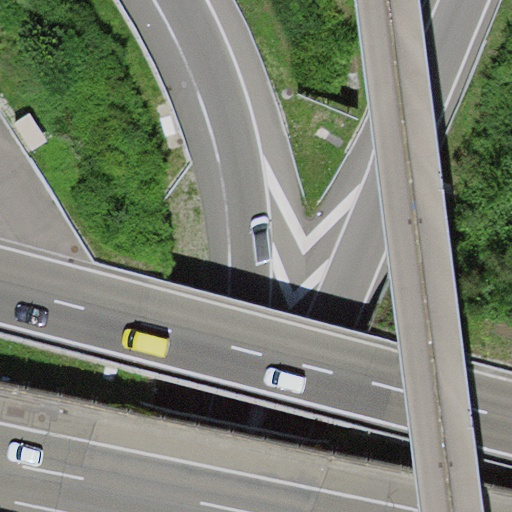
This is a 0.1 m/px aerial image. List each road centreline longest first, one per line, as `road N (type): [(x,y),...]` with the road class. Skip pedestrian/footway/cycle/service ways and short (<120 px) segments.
road 1 (motorway): [(238,511),(332,318),(463,0)]
road 2 (motorway): [(198,511),(234,410),(251,264),(237,146),(181,0)]
road 3 (motorway): [(511,418),(0,284)]
road 4 (motorway): [(168,511),(0,475)]
